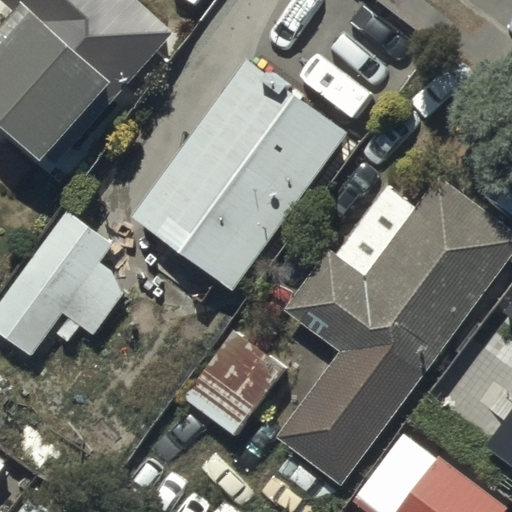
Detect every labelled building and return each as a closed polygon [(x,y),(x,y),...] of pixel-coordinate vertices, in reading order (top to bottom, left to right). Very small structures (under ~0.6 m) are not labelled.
[(7,0),(0,8),(0,110),(57,162),(177,29),(145,0),(7,0)] [(247,59),(130,222),(239,301),(356,138),(247,59)] [(511,221),(437,166),(413,198),(388,180),(337,250),(327,243),(281,304),(339,348),(275,431),(342,483),(511,249),(511,221)] [(72,213),(0,310),(0,339),(43,371),(74,329),(101,349),(139,297),(111,275),(126,254),(72,213)] [(511,289),(502,304),(511,311),(511,289)] [(229,329),(183,391),(238,432),(284,370),(229,329)] [(511,398),(483,436),(511,457),(511,398)] [(436,450),(386,511),(500,511),(507,503),(436,450)] [(95,511),(41,471),(9,511),(95,511)]
